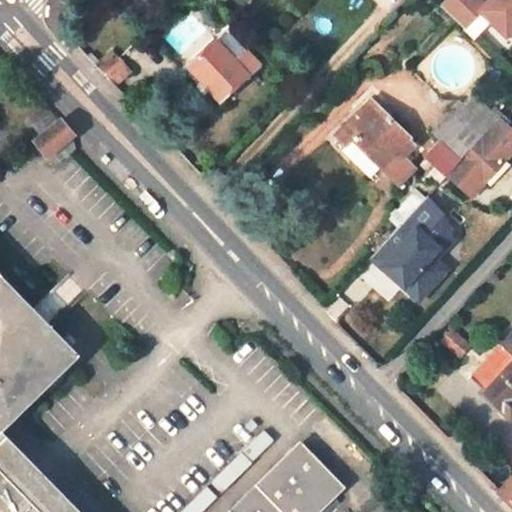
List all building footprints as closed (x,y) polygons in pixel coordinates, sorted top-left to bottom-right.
[(511,0),(441,0),(438,4),(465,29),(478,15),(504,40),(511,30),(511,0)] [(259,66),(229,32),(190,66),(220,100),(259,66)] [(26,120),(41,135),(59,121),(44,103),(26,120)] [(409,138),(372,103),(337,138),(346,148),(354,141),(382,169),(380,170),(396,187),(411,172),(398,160),(413,146),(408,140),(409,138)] [(488,129),(462,104),(433,135),(442,144),(429,159),(447,174),(488,129)] [(488,129),(447,174),(465,190),(477,176),(487,186),(507,164),(501,159),(511,147),(511,134),(496,120),(488,129)] [(47,155),(72,135),(59,121),(41,135),(36,140),(47,155)] [(56,165),(76,149),(72,135),(47,155),(56,165)] [(380,170),(382,169),(354,141),(346,148),(374,175),(380,170)] [(429,159),(421,167),(438,183),(447,174),(429,159)] [(415,243),(441,215),(424,199),(371,257),(384,270),(388,266),(407,283),(403,287),(417,302),(445,271),(415,243)] [(388,266),(384,270),(403,287),(407,283),(388,266)] [(75,511),(0,435),(0,427),(74,355),(48,329),(65,312),(47,293),(29,310),(0,279),(0,511),(75,511)] [(511,337),(472,379),(509,416),(511,412),(511,337)] [(315,511),(333,495),(341,487),(300,446),(232,511),(315,511)] [(511,507),(511,480),(499,495),(500,495),(511,507)] [(333,495),(315,511),(327,511),(338,502),(333,495)]
